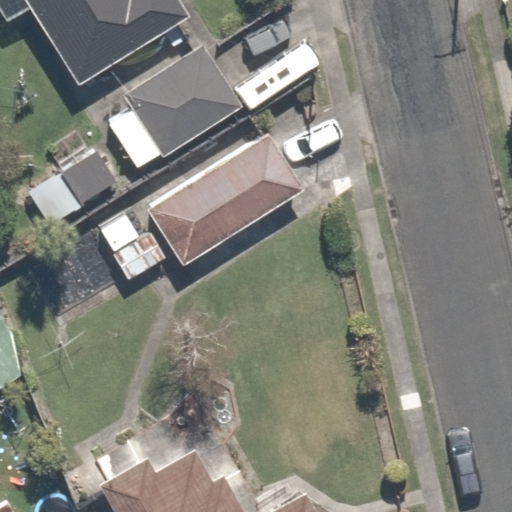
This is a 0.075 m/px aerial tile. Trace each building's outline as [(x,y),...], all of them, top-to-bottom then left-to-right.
[(0,0),(0,10),(17,0),(18,0),(67,84),(175,21),(163,0),(0,0)] [(231,104),(195,41),(120,85),(130,102),(99,120),(125,165),(231,104)] [(167,265),(215,237),(226,256),(278,225),(266,206),(284,196),(249,136),(128,208),(123,199),(86,220),(119,275),(159,252),(167,265)] [(0,322),(0,383),(27,368),(0,322)] [(125,468),(89,488),(102,511),(305,511),(288,482),(236,511),(231,511),(208,471),(206,472),(189,442),(130,476),(125,468)]
